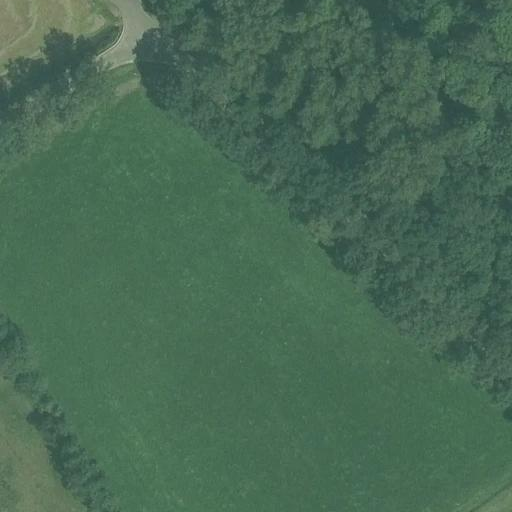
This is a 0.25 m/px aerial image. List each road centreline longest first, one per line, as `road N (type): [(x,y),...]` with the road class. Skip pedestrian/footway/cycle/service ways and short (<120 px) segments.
road 1 (unclassified): [(511,363),(153,37)]
road 2 (unclassified): [(0,130),(153,37)]
